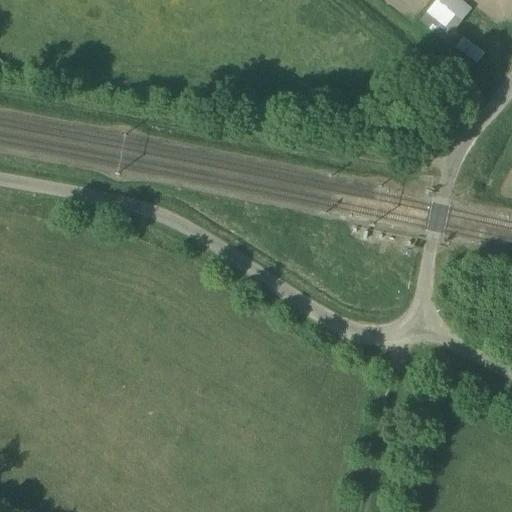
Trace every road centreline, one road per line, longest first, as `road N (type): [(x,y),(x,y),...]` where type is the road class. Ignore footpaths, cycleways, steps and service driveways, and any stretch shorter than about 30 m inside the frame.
road 1 (unclassified): [(0,182),(104,199),(166,220),(344,332),(413,331)]
road 2 (unclassified): [(413,331),(452,163),(511,60)]
road 3 (track): [(452,163),(196,116)]
road 4 (track): [(369,511),(413,331)]
